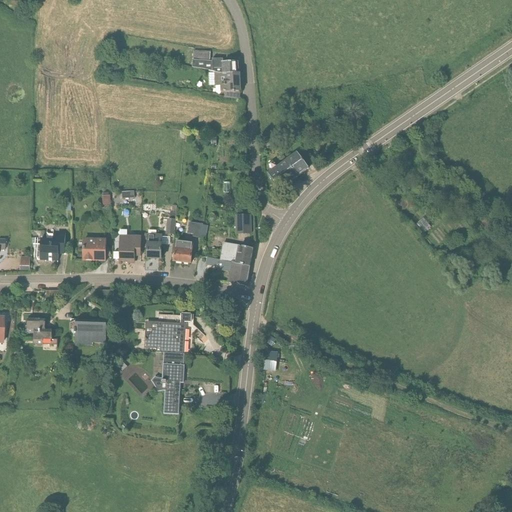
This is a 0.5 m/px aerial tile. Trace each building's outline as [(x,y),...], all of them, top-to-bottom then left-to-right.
[(227,74),(239,73),(238,62),(223,63),(223,59),(212,59),(212,61),(210,61),(210,52),(193,50),(192,60),(193,60),(192,68),(201,69),(212,72),(214,72),(222,74),(227,74)] [(221,93),(229,93),(228,98),(239,100),(240,92),(239,73),(227,74),(222,74),(214,72),(214,86),(220,86),(221,93)] [(263,148),(273,147),(272,137),(262,138),(263,148)] [(297,153),(286,160),(287,161),(286,162),(297,177),(308,169),(302,160),(297,153)] [(302,160),(308,169),(315,164),(309,155),(302,160)] [(267,165),(271,173),(268,175),(279,190),(288,183),(297,177),(286,162),(287,161),(286,160),(278,167),(276,168),(273,161),(267,165)] [(110,205),(110,196),(102,196),(102,206),(110,205)] [(170,211),(169,219),(167,219),(165,234),(174,235),(176,220),(176,212),(170,211)] [(250,216),(237,217),(237,235),(251,234),(250,216)] [(201,238),(203,224),(189,223),(188,234),(193,234),(193,237),(201,238)] [(40,260),(58,261),(58,254),(64,255),(66,231),(59,230),(59,235),(53,234),(53,235),(47,234),(46,239),(41,238),(40,260)] [(120,236),(119,251),(119,261),(135,262),(135,256),(141,256),(141,236),(130,236),(130,234),(127,234),(127,230),(120,230),(120,236)] [(148,243),(148,249),(147,259),(161,259),(161,245),(162,237),(162,235),(156,234),(156,231),(148,231),(148,234),(148,243)] [(84,239),(83,251),(83,261),(105,261),(106,240),(84,239)] [(176,242),(175,252),(174,262),(190,264),(193,244),(176,242)] [(250,267),(253,249),(238,247),(228,244),(226,258),(225,261),(235,264),(250,267)] [(20,256),(20,260),(20,270),(30,270),(29,256),(20,256)] [(230,273),(229,283),(246,287),(250,267),(235,264),(225,261),(204,257),(202,267),(230,273)] [(99,290),(99,301),(112,301),(112,291),(106,290),(99,290)] [(53,291),(46,291),(46,301),(53,301),(60,300),(60,291),(53,291)] [(159,314),(158,322),(146,321),(145,348),(156,349),(156,352),(184,353),(185,325),(184,325),(185,322),(191,323),(192,314),(181,313),(182,315),(159,314)] [(218,318),(215,320),(214,318),(211,320),(216,326),(221,323),(218,318)] [(27,319),(27,330),(27,333),(34,333),(34,341),(34,345),(57,345),(58,339),(52,339),(52,330),(45,330),(45,320),(27,319)] [(75,345),(106,346),(106,321),(70,320),(70,330),(76,330),(75,345)] [(262,366),(276,369),(279,353),(265,351),(262,366)] [(183,366),(184,354),(165,353),(164,353),(163,364),(162,379),(158,378),(155,377),(151,381),(156,388),(158,393),(162,392),(165,391),(163,414),(178,415),(179,391),(176,391),(177,383),(183,383),(184,366),(183,366)] [(127,367),(121,361),(116,366),(122,372),(127,367)]
